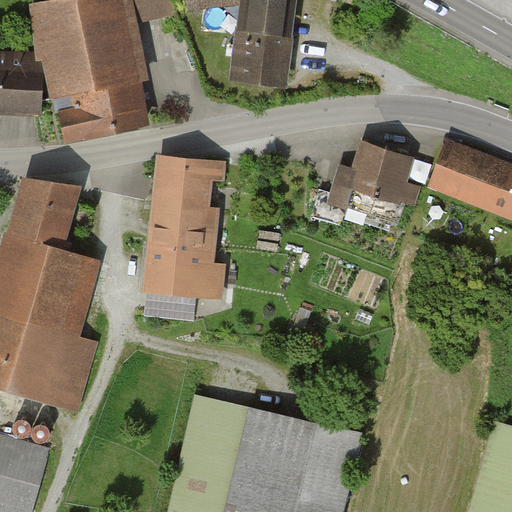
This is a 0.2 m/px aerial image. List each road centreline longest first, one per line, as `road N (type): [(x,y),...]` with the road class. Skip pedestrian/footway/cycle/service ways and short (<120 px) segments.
road 1 (tertiary): [(511,134),(442,113),(348,109),(0,164)]
road 2 (track): [(119,314),(156,344),(257,370),(282,401)]
